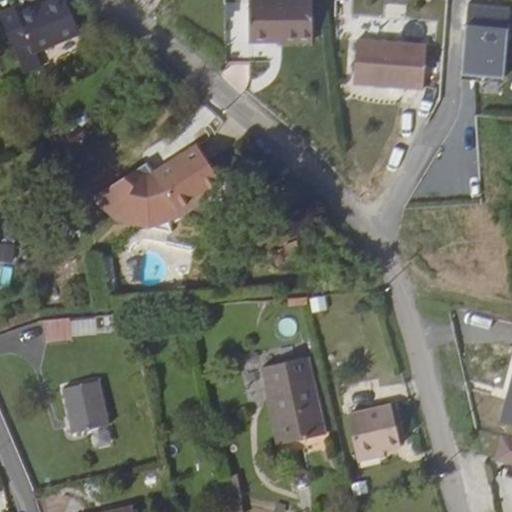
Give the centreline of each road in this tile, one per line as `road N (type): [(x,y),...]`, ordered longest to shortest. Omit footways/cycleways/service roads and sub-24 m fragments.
road 1 (residential): [(107,0),(363,231),(394,282),(459,511)]
road 2 (track): [(394,282),(511,308)]
